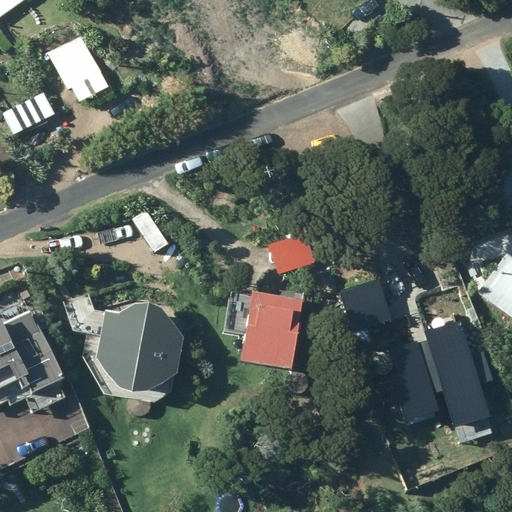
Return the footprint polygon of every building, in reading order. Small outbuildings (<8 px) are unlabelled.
[(0,0),(0,16),(22,0),(0,0)] [(78,37),(48,53),(67,91),(98,75),(78,37)] [(42,93),(2,114),(14,136),(54,116),(42,93)] [(267,246),(278,274),(313,262),(302,233),(267,246)] [(471,295),(511,325),(511,264),(500,256),(471,295)] [(111,276),(96,277),(96,285),(111,284),(111,276)] [(347,335),(390,322),(377,279),(334,292),(347,335)] [(290,372),(302,301),(252,292),(240,363),(290,372)] [(95,359),(116,389),(130,396),(146,395),(175,376),(182,339),(160,307),(148,303),(134,302),(102,325),(95,359)] [(32,414),(65,398),(57,382),(63,379),(49,349),(58,345),(48,324),(38,328),(31,312),(3,326),(0,320),(0,403),(8,400),(11,406),(24,399),(32,414)] [(466,355),(457,326),(420,337),(448,432),(486,421),(476,390),(491,386),(480,351),(466,355)] [(434,413),(414,345),(384,353),(392,378),(384,381),(398,424),(434,413)]
